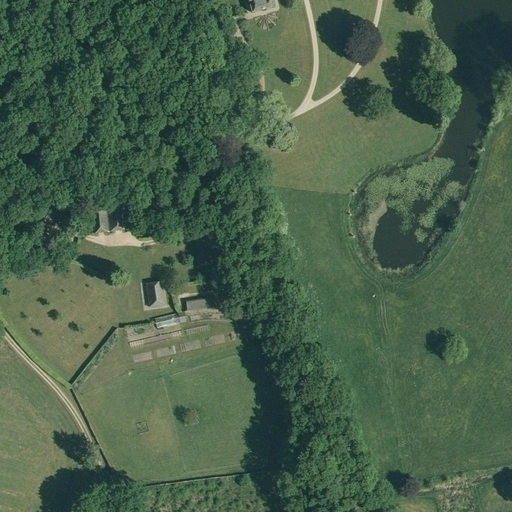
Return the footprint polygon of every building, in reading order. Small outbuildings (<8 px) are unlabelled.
[(248,0),(252,12),(274,6),(272,0),(248,0)] [(212,193),(216,208),(224,206),(220,191),(212,193)] [(89,205),(92,234),(126,230),(123,202),(89,205)] [(77,212),(79,230),(88,229),(86,211),(77,212)] [(145,284),(149,308),(164,305),(162,282),(145,284)] [(212,297),(186,301),(187,311),(192,310),(199,309),(206,308),(214,308),(212,297)] [(184,320),(162,326),(164,336),(187,330),(184,320)] [(249,332),(253,340),(260,336),(257,328),(249,332)] [(206,350),(189,354),(190,360),(208,356),(206,350)]
